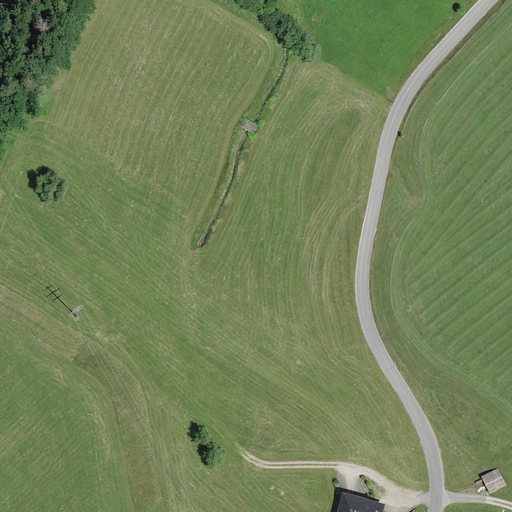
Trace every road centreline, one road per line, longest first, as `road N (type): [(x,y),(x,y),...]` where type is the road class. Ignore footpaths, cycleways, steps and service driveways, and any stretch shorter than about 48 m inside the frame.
road 1 (tertiary): [(491,0),(400,104),(363,266),(371,334),(433,455),(434,511)]
road 2 (track): [(343,465),(258,464),(202,406)]
